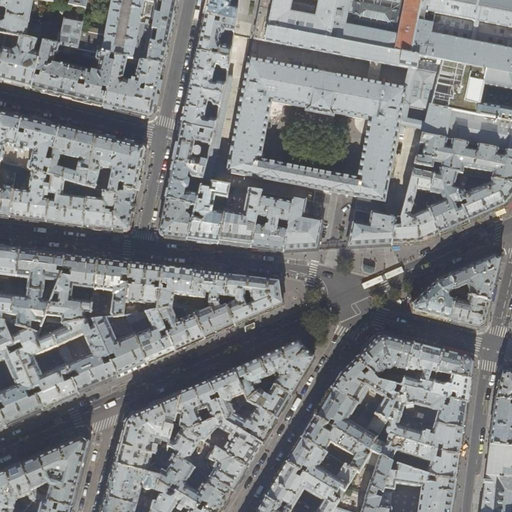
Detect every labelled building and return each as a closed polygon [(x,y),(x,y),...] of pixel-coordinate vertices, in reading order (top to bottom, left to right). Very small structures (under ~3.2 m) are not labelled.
[(0,0),(0,34),(6,36),(10,36),(20,38),(26,39),(33,0),(0,0)] [(38,0),(54,3),(54,0),(59,0),(60,0),(64,1),(65,0),(66,0),(70,1),(69,6),(86,9),(87,0),(38,0)] [(158,2),(158,0),(111,0),(103,46),(79,41),(77,49),(82,50),(116,57),(147,63),(151,42),(153,30),(156,14),(158,2)] [(174,16),(177,0),(158,0),(158,2),(163,3),(161,15),(156,14),(153,30),(158,31),(156,40),(154,40),(154,43),(151,42),(147,63),(164,66),(174,16)] [(208,0),(205,16),(236,23),(238,11),(231,9),(230,11),(227,10),(227,8),(229,8),(230,7),(231,0),(208,0)] [(511,1),(506,0),(261,0),(254,39),(253,39),(253,40),(409,69),(405,89),(248,59),(227,172),(358,198),(355,210),(372,214),(369,227),(362,225),(363,220),(354,218),(348,248),(371,247),(392,246),(397,218),(401,219),(404,208),(398,207),(396,217),(382,214),(384,203),(385,202),(399,126),(423,130),(421,135),(422,136),(497,150),(502,151),(511,152),(511,121),(430,106),(441,62),(511,75),(511,1)] [(230,60),(234,36),(236,23),(205,16),(202,31),(197,53),(230,60)] [(64,20),(59,46),(75,49),(77,49),(79,41),(82,23),(64,20)] [(6,50),(7,46),(8,46),(10,36),(6,36),(0,60),(0,81),(12,84),(32,89),(41,55),(35,53),(38,42),(26,39),(20,38),(17,50),(13,52),(6,50)] [(202,181),(216,184),(216,180),(215,180),(216,174),(214,173),(241,37),(234,36),(230,60),(228,72),(227,77),(225,84),(225,85),(222,97),(220,108),(217,121),(215,133),(212,146),(210,152),(207,162),(205,169),(202,181)] [(75,49),(59,46),(44,43),(41,55),(32,89),(53,95),(86,103),(103,107),(116,57),(82,50),(82,51),(83,51),(83,53),(83,56),(83,57),(84,58),(91,60),(92,59),(93,58),(97,59),(96,61),(97,62),(100,63),(97,73),(67,65),(66,65),(64,65),(63,66),(62,65),(61,67),(54,65),(56,55),(57,55),(58,55),(59,54),(59,51),(62,52),(62,54),(63,54),(70,56),(71,55),(73,51),(74,50),(75,50),(75,49)] [(228,72),(230,60),(197,53),(193,71),(189,90),(222,97),(225,85),(219,83),(216,86),(212,85),(213,79),(215,80),(217,73),(215,72),(216,66),(220,67),(221,70),(228,72)] [(154,114),(159,90),(164,66),(147,63),(116,57),(103,107),(125,113),(147,118),(154,114)] [(430,106),(511,121),(511,75),(441,62),(430,106)] [(220,108),(222,97),(189,90),(186,108),(182,126),(215,133),(217,121),(211,120),(208,122),(204,122),(206,115),(208,116),(209,109),(207,109),(208,103),(212,103),(214,107),(220,108)] [(29,170),(48,176),(60,127),(42,123),(3,113),(0,112),(0,161),(1,162),(4,148),(8,146),(15,147),(14,150),(14,151),(22,153),(24,152),(25,149),(33,151),(29,170)] [(212,146),(215,133),(182,126),(178,145),(174,163),(205,169),(207,162),(192,158),(193,155),(194,155),(195,156),(196,157),(198,157),(201,155),(202,153),(202,151),(201,149),(200,148),(198,147),(197,148),(195,148),(196,143),(212,146)] [(96,136),(78,132),(60,127),(48,176),(51,177),(64,181),(87,187),(96,136)] [(119,142),(96,136),(87,187),(87,188),(95,190),(103,192),(116,196),(117,196),(117,187),(124,189),(137,192),(141,173),(145,154),(141,147),(119,142)] [(496,156),(497,150),(422,136),(420,145),(423,146),(420,157),(417,156),(414,165),(415,165),(435,169),(462,174),(464,168),(485,172),(483,178),(491,180),(511,183),(511,152),(502,151),(501,157),(496,156)] [(0,165),(0,161),(0,216),(10,218),(13,191),(13,188),(4,187),(3,190),(0,189),(0,165)] [(202,181),(205,169),(174,163),(170,182),(166,200),(190,206),(195,207),(199,195),(190,193),(186,194),(185,193),(186,190),(188,190),(189,189),(190,183),(190,181),(188,180),(189,176),(190,175),(194,179),(202,181)] [(431,192),(435,169),(415,165),(404,208),(401,219),(397,218),(392,246),(407,245),(421,244),(429,240),(439,236),(428,210),(412,216),(410,215),(412,214),(418,190),(431,192)] [(51,177),(48,176),(29,170),(16,166),(16,169),(31,173),(29,188),(24,187),(23,192),(13,191),(10,218),(27,220),(46,222),(49,200),(49,194),(51,177)] [(460,182),(462,174),(435,169),(431,192),(430,195),(429,202),(427,208),(428,210),(439,236),(455,229),(469,223),(456,195),(458,189),(453,188),(455,181),(460,182)] [(468,175),(462,174),(460,182),(458,189),(456,195),(469,223),(488,215),(504,207),(511,197),(511,183),(491,180),(490,183),(466,194),(464,191),(468,175)] [(64,181),(51,177),(49,194),(55,194),(55,201),(49,200),(46,222),(63,224),(83,227),(87,190),(85,189),(84,191),(82,191),(80,192),(78,198),(62,196),(64,181)] [(228,193),(229,187),(216,184),(202,181),(199,195),(195,207),(194,213),(199,214),(200,216),(201,217),(200,219),(196,219),(197,216),(193,215),(192,220),(187,240),(202,242),(219,244),(225,211),(226,207),(220,206),(219,213),(212,212),(215,197),(227,198),(228,193)] [(93,199),(95,190),(87,188),(87,190),(83,227),(98,229),(112,231),(116,196),(103,192),(102,200),(93,199)] [(133,211),(137,192),(124,189),(124,192),(121,192),(121,193),(119,193),(117,196),(116,196),(112,231),(120,232),(124,232),(130,228),(133,211)] [(260,197),(261,192),(247,190),(243,214),(225,211),(219,244),(233,246),(251,248),(256,221),(257,217),(260,197)] [(293,203),(260,197),(257,217),(267,218),(267,220),(269,221),(269,223),(256,221),(251,248),(265,250),(283,252),(293,203)] [(293,203),(283,252),(302,251),(317,250),(322,222),(303,218),(306,201),(294,199),(293,203)] [(189,210),(190,206),(166,200),(162,218),(160,231),(164,237),(174,238),(187,240),(192,220),(189,220),(190,217),(187,215),(185,215),(186,211),(187,211),(189,210)] [(14,249),(0,246),(0,320),(3,322),(4,315),(12,316),(15,297),(0,295),(0,276),(17,278),(20,249),(14,249)] [(28,250),(20,249),(17,278),(29,279),(26,299),(15,297),(12,316),(18,317),(17,327),(27,330),(32,332),(33,322),(43,324),(51,302),(52,302),(44,300),(46,281),(59,283),(63,272),(65,255),(28,250)] [(82,257),(65,255),(63,272),(59,283),(54,295),(60,296),(59,303),(51,302),(43,324),(41,328),(49,327),(85,322),(86,313),(92,314),(92,313),(93,303),(71,301),(73,287),(94,290),(98,259),(82,257)] [(473,265),(449,275),(457,292),(458,294),(461,295),(465,296),(466,291),(464,287),(467,285),(470,292),(469,297),(490,302),(495,284),(500,260),(495,255),(473,265)] [(115,261),(98,259),(94,290),(93,303),(92,313),(102,315),(104,297),(99,297),(99,290),(114,292),(111,318),(120,317),(123,316),(124,309),(125,301),(130,263),(115,261)] [(147,265),(130,263),(125,301),(157,305),(159,290),(154,289),(154,288),(152,287),(152,284),(155,285),(155,283),(160,284),(163,267),(147,265)] [(168,268),(163,267),(160,284),(160,286),(167,286),(166,291),(159,290),(157,305),(156,312),(171,309),(173,309),(174,295),(190,297),(194,271),(168,268)] [(211,273),(194,271),(190,297),(205,299),(205,297),(207,297),(207,294),(210,294),(209,304),(223,302),(224,297),(227,275),(211,273)] [(234,326),(253,318),(283,305),(279,282),(254,279),(227,275),(224,297),(235,298),(235,301),(225,306),(234,326)] [(457,292),(449,275),(437,280),(429,288),(412,305),(414,312),(429,316),(450,322),(456,300),(452,299),(453,293),(457,292)] [(460,301),(461,295),(458,294),(456,300),(450,322),(463,325),(478,329),(485,325),(487,314),(490,302),(469,297),(467,303),(460,301)] [(223,302),(209,304),(208,304),(209,308),(203,311),(202,308),(203,307),(202,305),(190,307),(205,339),(219,333),(234,326),(225,306),(223,302)] [(177,322),(171,309),(156,312),(166,334),(168,338),(175,352),(191,345),(205,339),(190,307),(189,306),(179,308),(180,312),(184,310),(186,317),(177,322)] [(156,312),(129,316),(126,316),(129,324),(130,325),(147,317),(154,332),(151,333),(150,330),(135,336),(147,364),(161,358),(175,352),(168,338),(163,340),(161,336),(166,334),(156,312)] [(126,316),(123,316),(120,317),(124,326),(129,324),(126,316)] [(108,319),(96,320),(93,321),(118,377),(133,371),(147,364),(135,336),(132,330),(130,332),(132,335),(118,341),(108,319)] [(10,338),(3,322),(0,320),(0,411),(7,426),(24,418),(42,410),(36,395),(30,398),(28,393),(34,391),(10,338)] [(93,321),(91,321),(85,322),(49,327),(58,347),(66,366),(79,394),(99,386),(118,377),(93,321)] [(49,327),(41,328),(39,334),(32,332),(27,330),(10,338),(34,391),(36,395),(42,410),(60,403),(79,394),(66,366),(43,376),(34,358),(58,347),(49,327)] [(369,346),(356,358),(378,381),(394,385),(395,385),(399,386),(402,387),(403,387),(405,378),(389,374),(387,377),(382,374),(387,370),(388,370),(390,370),(392,370),(394,368),(406,371),(407,370),(413,343),(398,339),(385,336),(377,338),(369,346)] [(259,359),(267,378),(277,373),(280,376),(274,386),(291,396),(303,377),(314,359),(313,358),(299,341),(280,350),(259,359)] [(429,347),(413,343),(407,370),(422,374),(420,382),(405,378),(403,387),(405,388),(407,388),(432,394),(435,382),(430,380),(431,372),(437,373),(437,372),(443,351),(429,347)] [(443,351),(437,372),(451,376),(471,380),(472,372),(473,364),(469,358),(457,354),(443,351)] [(396,386),(395,385),(394,385),(378,381),(356,358),(340,374),(338,377),(331,388),(356,403),(366,388),(384,399),(375,414),(387,421),(391,411),(398,396),(398,395),(393,393),(395,390),(396,389),(396,388),(396,386)] [(247,364),(233,370),(249,400),(256,394),(252,384),(254,384),(255,386),(263,383),(264,387),(269,383),(267,378),(259,359),(247,364)] [(223,375),(208,381),(214,396),(218,394),(221,400),(219,401),(218,398),(215,399),(222,416),(225,422),(234,414),(235,413),(231,403),(233,400),(237,398),(237,401),(240,408),(244,405),(249,400),(233,370),(223,375)] [(500,382),(496,400),(511,401),(511,372),(510,370),(503,372),(500,382)] [(469,391),(471,380),(451,376),(450,380),(449,384),(446,384),(445,384),(435,382),(432,394),(447,398),(451,399),(468,404),(469,391)] [(182,392),(176,414),(180,415),(180,418),(182,418),(180,427),(187,431),(222,416),(215,399),(212,401),(211,398),(214,397),(214,396),(208,381),(194,387),(182,392)] [(274,386),(269,383),(264,387),(271,390),(268,395),(260,391),(256,394),(249,400),(277,420),(284,407),(291,396),(274,386)] [(358,404),(356,403),(331,388),(323,401),(314,416),(328,424),(330,420),(335,422),(332,427),(368,448),(370,450),(376,439),(377,438),(348,421),(358,404)] [(405,395),(398,396),(391,411),(402,414),(404,407),(415,405),(437,412),(434,424),(446,427),(464,430),(466,416),(468,404),(451,399),(449,408),(445,407),(447,398),(432,394),(407,388),(405,395)] [(176,414),(182,392),(158,403),(133,414),(125,423),(114,465),(160,476),(162,470),(153,467),(153,463),(151,463),(153,455),(156,455),(158,446),(156,446),(158,440),(169,443),(170,440),(172,432),(174,423),(176,414)] [(249,400),(244,405),(254,411),(250,420),(247,420),(245,420),(234,414),(225,422),(262,445),(270,431),(277,420),(249,400)] [(511,401),(496,400),(493,420),(490,445),(511,446),(511,401)] [(398,426),(402,414),(391,411),(387,421),(387,422),(388,423),(387,431),(387,434),(389,435),(437,451),(439,445),(444,446),(441,452),(447,454),(460,456),(462,443),(464,430),(446,427),(434,424),(430,436),(398,426)] [(387,422),(387,421),(375,414),(366,428),(378,436),(379,435),(380,433),(387,422)] [(225,422),(222,416),(187,431),(201,440),(204,442),(218,429),(230,436),(229,438),(232,440),(224,454),(248,468),(255,456),(262,445),(225,422)] [(368,448),(332,427),(328,424),(314,416),(309,425),(301,438),(325,452),(331,443),(355,458),(350,467),(357,472),(360,474),(366,463),(376,467),(371,481),(370,481),(364,500),(365,500),(361,511),(350,511),(339,508),(340,507),(337,505),(332,511),(376,511),(391,470),(393,463),(390,462),(372,451),(369,456),(365,454),(368,448)] [(180,427),(174,423),(172,432),(178,436),(174,442),(170,440),(169,443),(167,452),(170,454),(172,450),(179,454),(177,458),(187,464),(201,440),(187,431),(180,427)] [(386,444),(376,439),(370,450),(372,451),(390,462),(396,451),(430,462),(426,474),(438,478),(456,481),(458,468),(460,456),(447,454),(441,452),(439,459),(435,457),(437,451),(389,435),(388,441),(386,444)] [(20,464),(35,499),(72,508),(89,443),(81,437),(56,448),(20,464)] [(332,456),(325,452),(301,438),(294,449),(286,463),(342,496),(357,472),(350,467),(345,464),(336,478),(319,468),(325,458),(330,461),(332,456)] [(511,446),(490,445),(488,459),(483,500),(481,511),(510,511),(511,497),(511,446)] [(240,480),(248,468),(224,454),(216,449),(212,454),(209,453),(206,458),(209,460),(207,463),(208,467),(214,471),(210,477),(233,492),(240,480)] [(158,466),(163,467),(166,453),(162,452),(158,466)] [(167,452),(166,453),(163,467),(162,470),(160,476),(159,482),(169,489),(172,485),(178,489),(176,493),(199,506),(200,507),(203,502),(207,505),(204,509),(208,511),(221,511),(226,504),(233,492),(210,477),(200,493),(185,484),(195,469),(187,464),(177,458),(170,454),(167,452)] [(342,496),(286,463),(278,476),(265,497),(289,511),(332,511),(337,505),(342,496)] [(29,506),(35,499),(20,464),(2,472),(0,472),(0,511),(13,511),(16,500),(25,497),(29,506)] [(159,482),(160,476),(114,465),(110,481),(106,498),(152,510),(154,501),(139,498),(141,487),(145,488),(145,490),(146,490),(147,491),(148,491),(149,490),(150,489),(156,491),(159,482)] [(376,511),(451,511),(453,506),(456,481),(438,478),(426,474),(398,465),(396,471),(391,470),(376,511)] [(169,489),(159,482),(156,491),(162,494),(160,494),(159,495),(156,500),(156,501),(157,502),(154,500),(154,501),(152,510),(155,511),(171,511),(176,504),(179,505),(178,509),(181,511),(183,508),(190,511),(189,511),(208,511),(204,509),(201,511),(199,511),(196,510),(199,506),(176,493),(169,489)] [(289,511),(265,497),(256,511),(289,511)] [(150,511),(152,510),(106,498),(102,511),(150,511)] [(35,499),(29,506),(25,510),(30,511),(71,511),(72,508),(35,499)]
